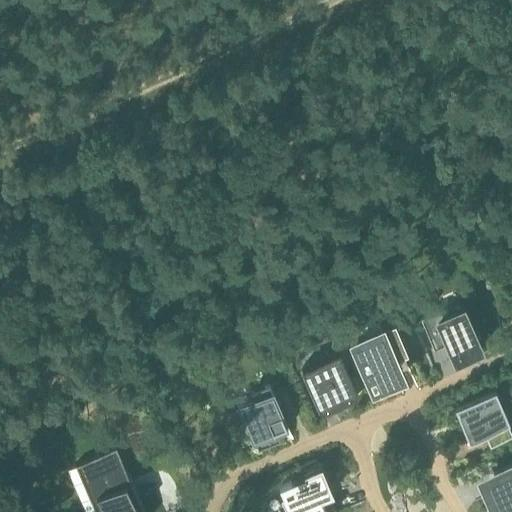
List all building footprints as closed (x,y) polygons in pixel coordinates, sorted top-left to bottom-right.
[(107,315),(97,298),(83,306),(93,323),(107,315)] [(445,313),(442,306),(421,315),(434,344),(447,338),(456,358),(481,347),(466,313),(459,316),(455,309),(445,313)] [(387,359),(402,352),(392,330),(355,346),(373,386),(395,376),(387,359)] [(317,402),(328,397),(331,403),(356,393),(337,350),(337,352),(304,367),(302,365),(301,365),(317,402)] [(278,431),(281,430),(281,429),(288,426),(269,382),(252,390),(257,402),(242,409),(258,445),(280,436),(278,431)] [(511,432),(507,421),(509,420),(495,388),(455,406),(469,437),(484,431),(490,444),(511,434),(511,432)] [(145,511),(116,446),(80,462),(80,463),(84,462),(90,476),(87,478),(95,495),(92,496),(99,511),(145,511)] [(495,511),(497,511),(511,505),(511,462),(489,472),(497,491),(488,494),(495,511)] [(295,508),(296,511),(326,511),(320,497),(332,491),(329,485),(328,486),(320,468),(314,471),(314,470),(305,474),(304,474),(296,477),(297,478),(279,486),(290,510),(295,508)]
